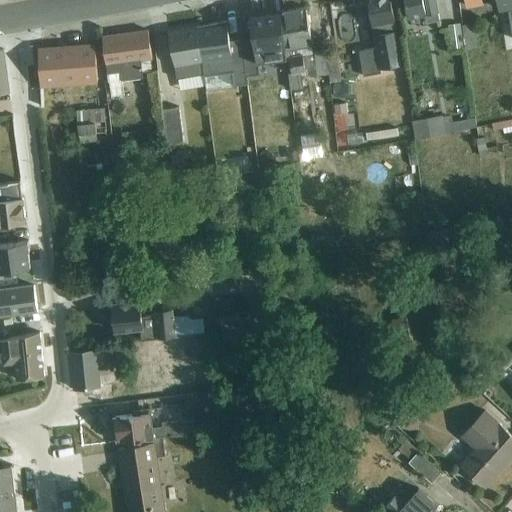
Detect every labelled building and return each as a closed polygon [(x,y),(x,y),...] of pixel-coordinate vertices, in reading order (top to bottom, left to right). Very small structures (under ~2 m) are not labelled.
[(404,65),(391,0),(368,0),(377,47),(360,50),(365,75),(382,73),(381,69),(404,65)] [(426,23),(440,20),(436,0),(405,0),(409,18),(425,16),(426,23)] [(511,0),(498,0),(500,9),(508,8),(511,30),(511,0)] [(326,49),(315,50),(306,7),(281,12),(283,29),(285,29),(292,72),(289,73),(291,89),(304,87),(303,77),(310,75),(310,76),(329,74),(326,49)] [(460,23),(449,24),(452,48),(464,47),(460,23)] [(476,23),(463,24),(466,50),(479,48),(476,23)] [(202,62),(203,61),(198,27),(169,31),(177,78),(178,78),(181,90),(205,86),(202,62)] [(143,73),(153,71),(151,60),(153,60),(149,30),(103,36),(112,96),(124,94),(122,80),(143,77),(143,73)] [(41,84),(97,81),(95,45),(40,49),(41,84)] [(337,47),(326,49),(329,74),(330,82),(341,80),(337,47)] [(0,94),(10,93),(4,49),(0,49),(0,94)] [(348,102),(335,103),(337,117),(350,115),(348,102)] [(163,109),(167,143),(185,141),(180,107),(163,109)] [(108,140),(105,108),(77,111),(80,143),(108,140)] [(446,135),(444,117),(443,115),(412,120),(415,139),(446,135)] [(477,128),(475,118),(453,123),(452,115),(444,117),(446,135),(477,128)] [(511,119),(492,123),(494,130),(504,129),(504,132),(511,130),(511,119)] [(398,127),(367,133),(367,140),(399,135),(398,127)] [(320,133),(302,136),(305,158),(323,155),(320,133)] [(364,143),(363,133),(347,135),(348,145),(364,143)] [(486,138),(477,139),(479,158),(489,157),(486,138)] [(185,150),(171,152),(173,166),(187,164),(185,150)] [(346,153),(340,154),(343,179),(353,177),(350,161),(347,161),(346,153)] [(169,172),(145,176),(147,188),(171,184),(169,172)] [(0,225),(26,222),(20,181),(0,183),(0,225)] [(259,213),(256,194),(232,199),(235,218),(259,213)] [(148,227),(147,209),(127,210),(128,227),(148,227)] [(314,238),(299,240),(300,258),(315,257),(314,252),(315,252),(314,238)] [(0,271),(31,267),(29,251),(30,251),(28,240),(0,244),(0,271)] [(0,316),(38,312),(35,285),(0,289),(0,316)] [(295,307),(292,289),(274,292),(276,310),(295,307)] [(142,340),(176,337),(175,335),(204,332),(203,318),(193,320),(187,316),(174,317),(173,309),(154,311),(155,315),(142,317),(141,303),(131,305),(131,302),(112,304),(115,332),(141,329),(142,340)] [(270,339),(267,308),(250,310),(251,318),(235,320),(235,315),(220,317),(223,344),(270,339)] [(418,346),(412,316),(391,320),(397,349),(418,346)] [(336,339),(332,326),(307,333),(310,346),(336,339)] [(17,379),(45,376),(40,333),(0,342),(0,354),(3,354),(4,364),(16,363),(17,379)] [(75,389),(102,386),(101,375),(114,373),(113,364),(116,364),(115,359),(112,359),(111,358),(118,357),(117,348),(71,353),(75,389)] [(399,426),(417,431),(423,409),(402,403),(404,384),(390,383),(390,406),(397,424),(399,424),(399,426)] [(244,389),(219,392),(220,404),(245,401),(244,389)] [(218,391),(195,393),(197,406),(220,404),(219,392),(218,391)] [(511,457),(511,434),(485,410),(461,435),(474,448),(460,463),(485,486),(511,457)] [(163,436),(184,434),(182,419),(163,421),(163,426),(155,427),(152,411),(115,416),(116,418),(113,418),(114,430),(117,430),(118,442),(152,438),(163,436)] [(409,462),(433,483),(442,472),(401,434),(396,438),(403,444),(399,448),(411,460),(409,462)] [(153,443),(119,448),(125,488),(162,483),(158,457),(166,455),(163,436),(152,438),(153,443)] [(0,491),(15,490),(13,465),(1,466),(0,459),(0,491)] [(166,511),(162,483),(125,488),(128,511),(166,511)] [(321,488),(309,485),(307,492),(319,495),(321,488)] [(395,511),(439,511),(436,509),(439,505),(420,488),(406,502),(395,492),(394,493),(390,490),(382,499),(386,503),(395,511)] [(17,511),(15,490),(0,491),(0,511),(17,511)] [(302,491),(295,511),(312,511),(317,496),(302,491)]
